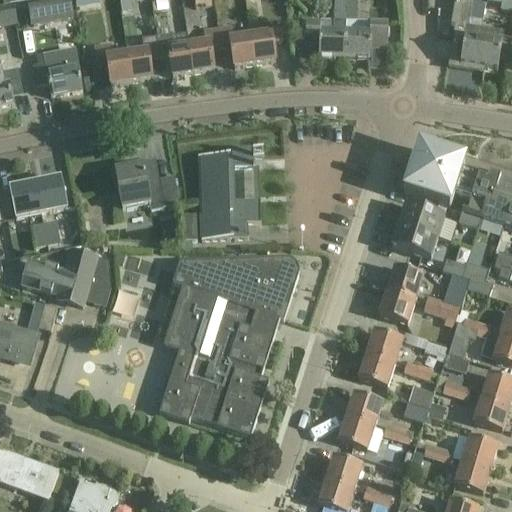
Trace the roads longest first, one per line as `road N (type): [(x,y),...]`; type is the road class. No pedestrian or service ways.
road 1 (residential): [(269,511),(401,107)]
road 2 (residential): [(0,146),(245,104),(323,99),(401,107)]
road 3 (residential): [(177,481),(0,414)]
